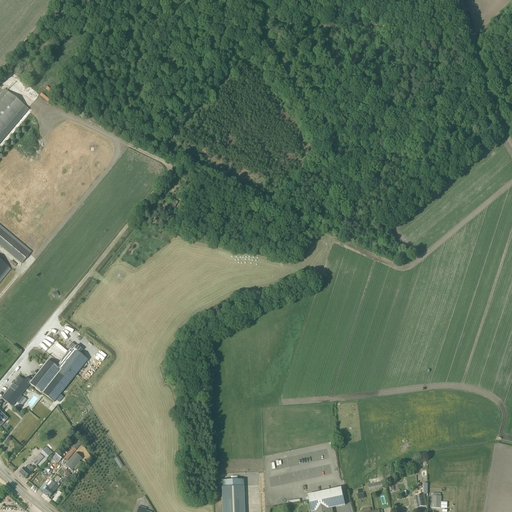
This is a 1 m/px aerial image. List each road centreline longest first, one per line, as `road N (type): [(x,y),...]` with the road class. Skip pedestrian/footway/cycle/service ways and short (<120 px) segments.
road 1 (track): [(391,119),(343,173),(320,225),(175,164)]
road 2 (track): [(175,164),(0,383)]
road 3 (unclassified): [(511,141),(460,0)]
road 4 (track): [(491,97),(427,140),(391,119)]
